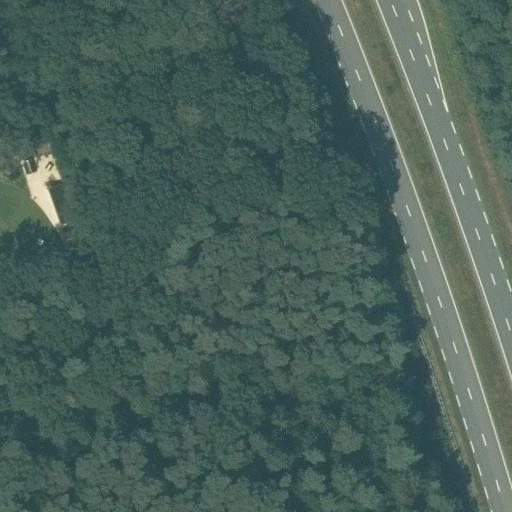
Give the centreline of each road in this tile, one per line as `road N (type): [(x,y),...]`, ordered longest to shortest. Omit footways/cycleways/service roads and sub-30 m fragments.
road 1 (primary): [(322,0),(415,228),(503,511)]
road 2 (primary): [(511,328),(388,0)]
